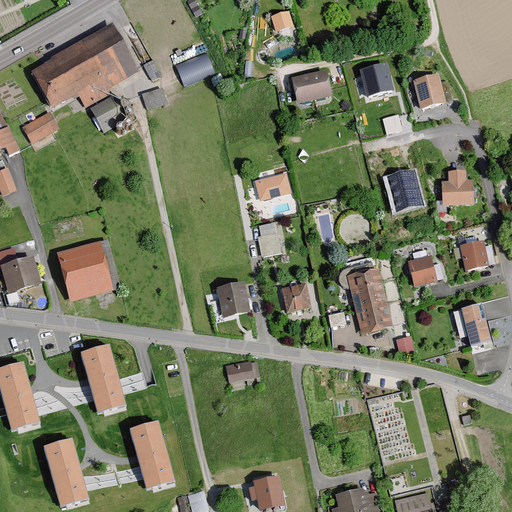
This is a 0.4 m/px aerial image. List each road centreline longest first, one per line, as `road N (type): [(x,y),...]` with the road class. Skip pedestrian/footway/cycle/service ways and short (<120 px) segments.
road 1 (unclassified): [(0,316),(373,364),(498,399)]
road 2 (residential): [(402,139),(471,132),(511,274)]
road 3 (track): [(289,67),(420,44),(432,37),(427,0)]
